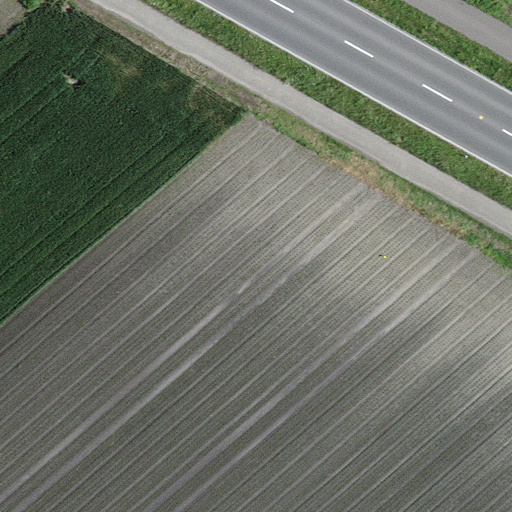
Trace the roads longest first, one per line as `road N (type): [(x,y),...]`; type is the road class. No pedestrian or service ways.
road 1 (track): [(38,0),(511,263)]
road 2 (primary): [(511,135),(273,0)]
